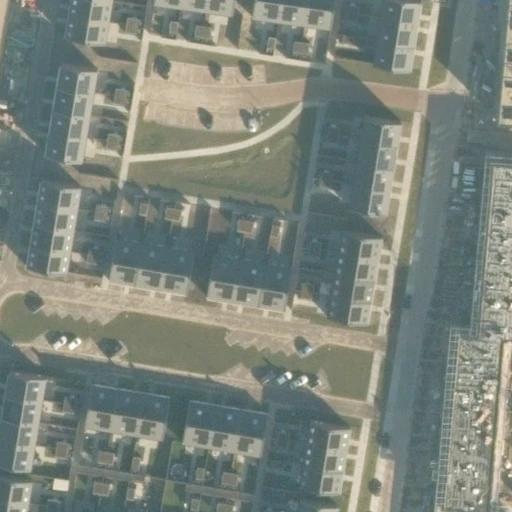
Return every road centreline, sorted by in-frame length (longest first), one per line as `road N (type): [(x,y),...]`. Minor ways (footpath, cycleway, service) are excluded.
road 1 (residential): [(410,347),(6,282)]
road 2 (residential): [(0,352),(399,415)]
road 3 (residential): [(410,347),(465,0)]
road 4 (residential): [(27,164),(51,0)]
